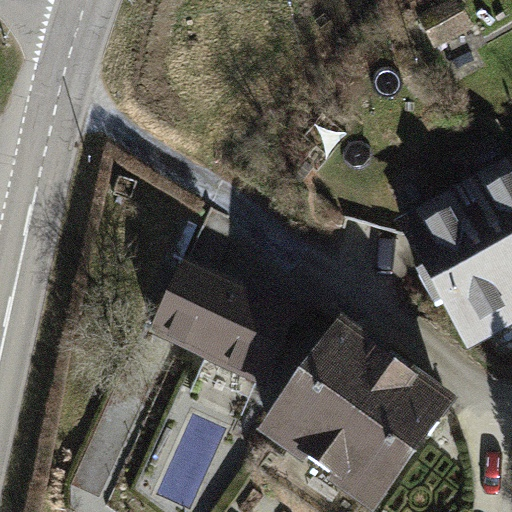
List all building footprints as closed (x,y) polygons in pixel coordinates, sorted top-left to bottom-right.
[(468,30),(453,2),(422,19),(437,46),(468,30)] [(511,182),(471,206),(511,278),(511,182)] [(511,278),(471,206),(414,238),(431,269),(419,275),(437,306),(449,299),(467,331),(511,305),(511,278)] [(290,313),(185,266),(155,334),(259,381),(290,313)] [(342,334),(272,432),(375,505),(445,406),(342,334)]
